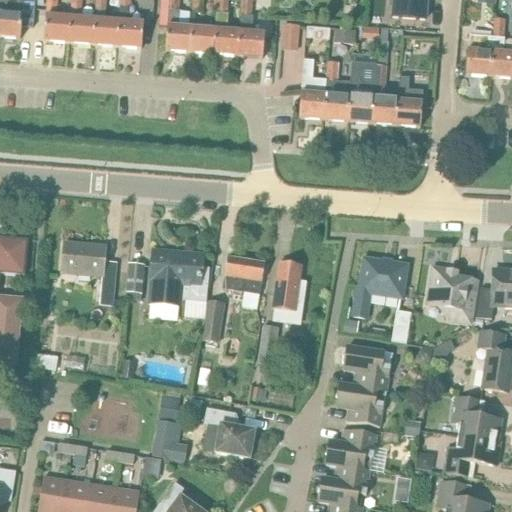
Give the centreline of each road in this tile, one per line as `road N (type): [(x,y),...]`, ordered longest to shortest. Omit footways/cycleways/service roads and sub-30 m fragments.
road 1 (residential): [(262,198),(261,100),(250,94),(0,68)]
road 2 (tertiary): [(0,177),(262,198)]
road 3 (residential): [(270,511),(298,478),(315,434),(329,343)]
road 4 (tertiary): [(262,198),(434,213)]
